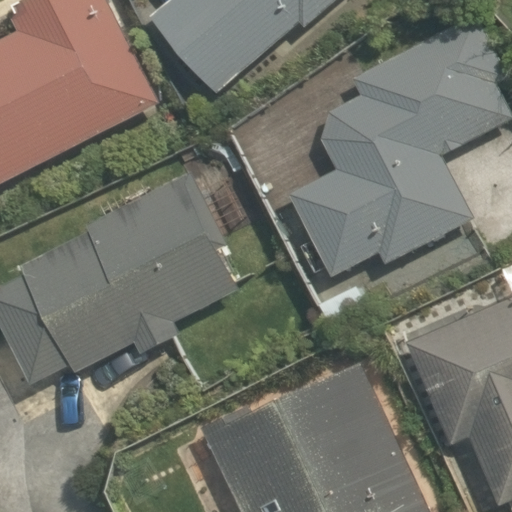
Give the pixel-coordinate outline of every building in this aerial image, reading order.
[(0,188),(169,103),(116,0),(47,0),(19,14),(28,32),(10,41),(2,26),(0,27),(0,188)] [(315,31),(350,0),(187,0),(165,21),(226,95),(311,25),(315,31)] [(390,251),(396,264),(481,219),(448,157),(511,122),(511,104),(502,85),(511,79),(511,74),(483,22),(368,83),(376,97),(343,114),(334,140),(352,173),(305,198),(346,275),(390,251)] [(203,179),(105,227),(108,234),(38,268),(42,276),(0,296),(0,298),(44,388),(84,368),(88,376),(147,348),(152,358),(199,335),(194,325),(259,293),(203,179)] [(511,305),(421,344),(465,447),(483,439),(511,506),(511,305)] [(439,511),(373,368),(269,416),(264,406),(213,430),(251,511),(439,511)]
